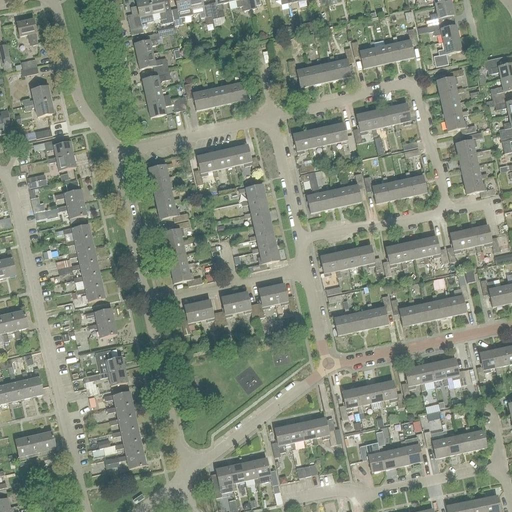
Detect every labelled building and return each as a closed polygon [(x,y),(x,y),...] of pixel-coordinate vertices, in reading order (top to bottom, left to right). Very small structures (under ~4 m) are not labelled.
[(162,26),(173,23),(171,12),(164,13),(161,0),(150,0),(148,1),(151,16),(159,15),(162,26)] [(183,19),(191,17),(187,0),(174,0),(177,10),(171,12),(173,23),(174,28),(183,26),(183,23),(184,23),(183,19)] [(187,0),(191,17),(199,15),(200,20),(206,18),(211,17),(209,6),(202,7),(200,0),(187,0)] [(221,6),(229,4),(227,0),(214,0),(215,4),(209,6),(211,17),(212,20),(224,18),(221,6)] [(243,12),(249,11),(246,0),(243,0),(241,1),(240,0),(227,0),(229,4),(236,2),(237,9),(242,8),(243,12)] [(259,0),(246,0),(249,11),(256,9),(256,7),(260,6),(259,0)] [(131,16),(126,17),(131,36),(142,34),(142,30),(146,29),(146,25),(153,23),(151,16),(148,1),(136,3),(139,17),(132,18),(131,16)] [(425,23),(426,29),(439,26),(438,20),(453,17),(451,4),(435,8),(436,16),(430,17),(431,21),(425,23)] [(27,36),(30,47),(38,46),(35,34),(36,34),(33,21),(16,25),(19,38),(27,36)] [(441,37),(443,43),(458,40),(456,28),(441,31),(439,26),(426,29),(428,34),(433,33),(434,38),(441,37)] [(403,44),(397,45),(401,62),(413,60),(410,46),(416,45),(413,30),(407,32),(408,39),(402,41),(403,44)] [(134,47),(136,59),(152,56),(151,49),(157,47),(156,42),(158,41),(157,35),(145,38),(147,44),(134,47)] [(388,65),(401,62),(397,45),(396,39),(392,39),(393,46),(384,48),(388,65)] [(458,40),(443,43),(444,51),(437,53),(438,57),(433,58),(435,69),(448,66),(446,56),(461,53),(458,40)] [(363,71),(376,68),(372,51),(371,51),(366,52),(365,49),(358,50),(357,43),(350,44),(354,59),(360,57),(363,71)] [(372,51),(376,68),(388,65),(384,48),(375,50),(373,44),(369,44),(371,51),(372,51)] [(11,69),(6,46),(0,47),(0,58),(3,71),(11,69)] [(339,63),(334,64),(337,81),(350,78),(347,65),(353,64),(350,50),(344,51),(345,58),(339,60),(339,63)] [(153,74),(168,71),(165,60),(154,63),(152,56),(136,59),(139,72),(152,69),(153,74)] [(325,84),(337,81),(334,64),(333,56),(329,57),(330,64),(321,67),(325,84)] [(487,72),(488,76),(498,74),(499,81),(511,78),(511,65),(497,68),(496,60),(482,63),(484,72),(487,72)] [(36,68),(35,62),(21,64),(22,71),(36,68)] [(300,90),(312,87),(308,70),(307,70),(302,71),(301,68),(295,69),(293,62),(287,64),(291,78),(297,77),(300,90)] [(312,87),(325,84),(321,67),(310,69),(309,62),(305,63),(307,70),(308,70),(312,87)] [(37,75),(36,68),(22,71),(20,71),(22,78),(37,75)] [(145,94),(160,91),(159,84),(170,82),(168,71),(153,74),(155,79),(142,82),(145,94)] [(435,83),(438,95),(455,92),(454,91),(453,86),(456,85),(455,79),(463,77),(461,71),(447,74),(448,80),(435,83)] [(235,86),(230,88),(233,104),(246,101),(243,88),(249,87),(246,73),(240,74),(242,82),(235,84),(235,86)] [(494,90),(489,91),(490,95),(491,101),(504,99),(503,94),(511,91),(511,78),(499,81),(501,88),(494,90)] [(221,107),(233,104),(230,88),(228,81),(225,82),(226,88),(217,90),(221,107)] [(195,113),(208,110),(204,93),(199,95),(199,91),(191,93),(190,85),(183,87),(186,101),(192,99),(195,113)] [(208,110),(221,107),(217,90),(208,92),(207,86),(203,87),(204,93),(208,110)] [(22,101),(23,108),(51,102),(48,88),(31,92),(33,102),(30,102),(29,100),(22,101)] [(455,92),(438,95),(441,108),(458,104),(455,94),(462,93),(461,89),(454,91),(455,92)] [(162,98),(160,91),(145,94),(147,107),(169,102),(168,97),(162,98)] [(184,99),(178,100),(181,113),(187,112),(184,99)] [(504,99),(491,101),(493,107),(494,107),(495,112),(499,111),(506,110),(507,117),(511,115),(511,102),(505,104),(504,99)] [(178,100),(169,102),(147,107),(150,120),(166,116),(164,108),(173,106),(175,114),(181,113),(178,100)] [(53,116),(51,102),(23,108),(25,113),(32,112),(31,109),(35,109),(37,119),(53,116)] [(441,108),(444,121),(460,117),(461,118),(467,116),(467,112),(460,114),(458,104),(441,108)] [(406,106),(393,108),(397,125),(402,124),(403,127),(410,125),(406,106)] [(399,132),(397,125),(393,108),(380,111),(384,128),(394,126),(395,133),(399,132)] [(371,131),(372,138),(376,137),(374,130),(384,128),(380,111),(367,114),(371,131)] [(0,136),(5,136),(3,128),(10,126),(7,112),(0,113),(0,136)] [(366,132),(371,131),(367,114),(354,117),(357,130),(352,131),(355,146),(361,144),(359,137),(366,135),(366,132)] [(498,132),(499,137),(511,135),(511,129),(511,115),(507,117),(509,124),(502,126),(503,130),(498,132)] [(460,117),(444,121),(447,133),(459,131),(461,136),(475,133),(474,127),(466,129),(465,122),(462,123),(461,118),(460,117)] [(342,125),(330,128),(333,144),(334,144),(339,143),(340,146),(346,145),(348,152),(354,151),(351,137),(345,138),(342,125)] [(335,151),(334,144),(333,144),(330,128),(317,130),(321,147),(330,145),(331,152),(335,151)] [(311,149),(321,147),(317,130),(304,133),(308,150),(307,150),(309,157),(313,156),(311,149)] [(34,134),(24,136),(26,143),(51,138),(50,131),(34,134)] [(302,151),(307,150),(308,150),(304,133),(292,136),(296,156),(303,154),(302,151)] [(454,145),(457,158),(474,154),(473,149),(476,148),(474,141),(482,140),(480,134),(466,137),(467,142),(454,145)] [(503,156),(511,153),(511,136),(511,135),(499,137),(503,156)] [(54,151),(55,159),(56,160),(73,156),(70,144),(53,147),(52,143),(43,145),(45,153),(54,151)] [(417,149),(416,143),(402,146),(403,152),(417,149)] [(246,146),(234,149),(237,166),(239,166),(244,165),(244,168),(251,167),(253,174),(258,172),(255,158),(249,159),(246,146)] [(240,173),(239,166),(237,166),(234,149),(221,152),(225,169),(235,167),(236,174),(240,173)] [(404,160),(419,157),(417,151),(403,154),(404,160)] [(216,171),(225,169),(221,152),(208,155),(212,172),(213,179),(217,178),(216,171)] [(457,158),(460,171),(477,167),(475,158),(481,157),(481,153),(474,154),(457,158)] [(206,173),(212,172),(208,155),(196,158),(199,171),(193,172),(196,186),(202,185),(200,178),(207,176),(206,173)] [(56,160),(55,159),(47,161),(48,165),(56,163),(59,173),(76,169),(73,156),(56,160)] [(148,170),(150,183),(167,179),(165,170),(172,168),(171,164),(165,166),(164,167),(148,170)] [(298,169),(299,175),(317,171),(316,165),(298,169)] [(460,171),(462,184),(480,180),(486,179),(485,175),(479,177),(477,167),(460,171)] [(309,215),(321,212),(318,195),(317,195),(315,188),(312,174),(300,177),(301,183),(308,181),(310,191),(311,193),(304,195),(309,215)] [(400,200),(413,197),(409,180),(408,174),(404,175),(405,181),(396,183),(400,200)] [(415,179),(409,180),(413,197),(425,195),(421,174),(414,176),(415,179)] [(349,188),(344,189),(343,189),(347,207),(359,204),(356,191),(363,190),(359,175),(353,176),(355,183),(348,185),(349,188)] [(28,190),(40,188),(38,177),(26,180),(28,190)] [(167,179),(150,183),(153,195),(170,192),(168,182),(175,181),(174,177),(167,179)] [(375,205),(387,203),(384,186),(382,186),(377,187),(377,184),(370,186),(369,179),(362,180),(365,194),(372,192),(375,205)] [(387,203),(400,200),(396,183),(386,185),(385,179),(381,180),(382,186),(384,186),(387,203)] [(481,186),(480,180),(462,184),(465,197),(479,194),(480,200),(494,197),(493,190),(485,192),(484,185),(481,186)] [(77,182),(65,185),(67,193),(79,190),(77,182)] [(340,190),(330,192),(334,209),(347,207),(343,189),(344,189),(342,182),(338,183),(340,190)] [(245,193),(247,202),(247,203),(264,199),(262,187),(245,190),(245,189),(237,191),(238,194),(245,193)] [(321,212),(334,209),(330,192),(321,194),(319,187),(315,188),(317,195),(318,195),(321,212)] [(63,195),(54,197),(55,201),(64,199),(66,207),(66,208),(83,205),(81,192),(63,196),(63,195)] [(153,195),(156,208),(172,204),(173,205),(179,204),(179,200),(172,201),(170,192),(153,195)] [(248,206),(250,214),(250,216),(267,212),(264,199),(247,203),(247,202),(240,203),(241,207),(248,206)] [(174,210),(173,205),(172,204),(156,208),(158,220),(172,218),(173,224),(187,221),(186,215),(178,216),(177,210),(174,210)] [(66,208),(66,207),(57,209),(58,214),(67,212),(69,221),(86,217),(83,205),(66,208)] [(250,216),(250,214),(243,216),(244,220),(251,218),(253,228),(270,224),(267,212),(250,216)] [(162,234),(164,247),(181,243),(180,238),(183,237),(181,230),(189,229),(188,222),(173,225),(175,231),(162,234)] [(270,224),(253,228),(255,237),(248,238),(249,242),(256,240),(256,241),(273,237),(270,224)] [(72,234),(74,241),(74,242),(91,239),(88,226),(72,230),(72,229),(62,231),(63,236),(72,234)] [(487,227),(474,230),(478,247),(478,246),(484,245),(484,248),(491,247),(492,254),(498,253),(495,239),(490,240),(487,227)] [(480,253),(478,246),(478,247),(474,230),(461,232),(465,249),(475,247),(476,254),(480,253)] [(459,250),(465,249),(461,232),(449,235),(452,248),(446,250),(449,264),(455,262),(453,255),(460,253),(459,250)] [(258,253),(276,250),(273,237),(256,241),(258,250),(251,251),(252,255),(259,254),(258,253)] [(435,238),(423,241),(426,258),(427,257),(432,256),(433,259),(439,258),(441,266),(447,264),(443,250),(438,251),(435,238)] [(77,255),(94,251),(91,239),(74,242),(74,241),(65,243),(66,248),(75,246),(76,253),(77,255)] [(428,264),(427,257),(426,258),(423,241),(410,244),(413,260),(423,258),(425,265),(428,264)] [(181,243),(164,247),(167,260),(184,256),(182,247),(188,246),(187,242),(181,243)] [(401,263),(400,263),(402,270),(406,269),(404,262),(413,260),(410,244),(397,247),(401,263)] [(369,247),(357,250),(360,267),(361,267),(366,266),(367,269),(374,267),(375,275),(381,274),(378,260),(372,261),(369,247)] [(395,264),(400,263),(401,263),(397,247),(384,249),(387,263),(381,264),(384,278),(391,277),(389,269),(396,267),(395,264)] [(278,262),(276,250),(258,253),(259,254),(260,258),(257,259),(258,266),(251,267),(252,274),(266,271),(265,265),(278,262)] [(360,267),(357,250),(344,253),(348,270),(357,268),(359,274),(363,274),(361,267),(360,267)] [(0,262),(0,266),(3,279),(15,276),(12,261),(13,260),(10,251),(6,252),(8,260),(1,262),(0,262)] [(79,267),(96,263),(94,251),(77,255),(76,253),(68,255),(69,260),(77,258),(79,266),(79,267)] [(344,253),(331,255),(335,272),(336,279),(340,278),(338,272),(348,270),(344,253)] [(335,272),(331,255),(319,258),(323,278),(330,277),(330,274),(335,272)] [(167,260),(170,272),(187,269),(193,268),(192,264),(186,265),(184,256),(167,260)] [(82,279),(99,275),(96,263),(79,267),(79,266),(71,267),(72,272),(80,270),(82,278),(82,279)] [(72,274),(71,272),(72,272),(71,267),(57,270),(59,277),(72,274)] [(188,274),(187,269),(170,272),(173,285),(186,282),(187,288),(201,285),(200,279),(192,280),(191,274),(188,274)] [(466,285),(474,283),(472,272),(464,273),(466,285)] [(85,291),(102,287),(99,275),(82,279),(82,278),(73,280),(74,284),(83,283),(85,291)] [(506,287),(500,288),(504,306),(511,304),(511,275),(510,276),(511,283),(505,285),(506,287)] [(504,306),(500,288),(494,290),(493,287),(487,289),(485,282),(479,283),(483,298),(488,296),(491,309),(504,306)] [(270,288),(273,306),(280,305),(281,307),(287,306),(289,313),(295,312),(292,298),(286,299),(283,285),(270,288)] [(465,286),(459,287),(460,295),(454,296),(454,299),(449,300),(448,300),(452,317),(465,315),(462,302),(468,300),(465,286)] [(85,290),(76,292),(77,296),(85,294),(88,304),(105,300),(102,287),(85,291),(85,290)] [(268,307),(273,306),(270,288),(257,291),(260,304),(254,305),(258,320),(263,319),(262,311),(269,310),(268,307)] [(341,294),(340,288),(326,292),(327,297),(341,294)] [(251,321),(258,320),(254,305),(249,307),(246,293),(233,296),(237,314),(242,313),(243,315),(250,314),(251,321)] [(439,320),(452,317),(448,300),(449,300),(448,293),(444,294),(446,301),(437,303),(436,303),(439,320)] [(231,315),(237,314),(233,296),(220,299),(223,312),(217,314),(220,328),(226,327),(225,319),(232,318),(231,315)] [(343,302),(342,296),(327,299),(329,305),(343,302)] [(436,303),(437,303),(435,296),(432,297),(433,303),(423,306),(427,323),(439,320),(436,303)] [(370,312),(374,329),(387,326),(384,313),(390,312),(386,298),(381,299),(382,306),(375,307),(376,310),(371,311),(370,312)] [(214,329),(220,328),(217,314),(211,315),(208,301),(195,304),(199,322),(205,321),(206,324),(213,322),(214,329)] [(401,328),(414,326),(410,309),(409,309),(404,310),(404,307),(397,308),(395,301),(389,302),(392,317),(399,315),(401,328)] [(410,309),(414,326),(427,323),(423,306),(413,308),(412,301),(408,302),(409,309),(410,309)] [(199,322),(195,304),(183,307),(186,320),(180,322),(183,336),(189,335),(187,327),(194,326),(194,323),(199,322)] [(362,332),(374,329),(370,312),(371,311),(369,305),(366,306),(367,312),(358,314),(362,332)] [(97,326),(114,323),(111,310),(95,314),(94,313),(85,315),(86,320),(95,318),(97,325),(97,326)] [(345,317),(349,334),(362,332),(358,314),(348,317),(346,310),(343,311),(344,317),(345,317)] [(23,312),(11,315),(15,332),(14,332),(16,341),(20,340),(19,331),(27,329),(23,312)] [(7,334),(14,332),(15,332),(11,315),(0,317),(0,321),(3,335),(2,335),(4,344),(9,343),(7,334)] [(336,337),(349,334),(345,317),(344,317),(339,318),(339,316),(332,317),(336,337)] [(117,335),(114,323),(97,326),(97,325),(88,327),(89,332),(97,330),(99,339),(99,340),(117,336),(117,335)] [(495,369),(494,369),(495,376),(499,375),(498,369),(507,367),(504,350),(491,353),(495,369)] [(107,375),(124,371),(122,359),(111,361),(109,352),(96,355),(100,375),(107,374),(107,375)] [(489,371),(494,369),(495,369),(491,353),(478,355),(481,368),(475,369),(478,383),(484,382),(483,375),(489,373),(489,371)] [(454,360),(441,363),(445,380),(450,379),(451,382),(458,380),(460,388),(466,387),(463,372),(457,374),(454,360)] [(447,387),(445,380),(441,363),(429,366),(432,383),(441,381),(443,388),(447,387)] [(420,386),(419,386),(420,393),(424,392),(423,385),(432,383),(429,366),(416,369),(420,386)] [(414,387),(419,386),(420,386),(416,369),(403,371),(406,385),(400,386),(403,400),(409,399),(408,391),(414,390),(414,387)] [(27,382),(31,398),(43,396),(39,379),(40,379),(38,370),(34,371),(36,380),(28,381),(27,382)] [(127,384),(124,371),(107,375),(107,374),(100,375),(91,377),(92,382),(108,378),(110,388),(127,384)] [(14,384),(18,401),(31,398),(27,382),(28,381),(26,373),(22,374),(24,382),(16,384),(14,384)] [(2,387),(6,404),(18,401),(14,384),(16,384),(14,376),(9,377),(11,385),(4,387),(2,387)] [(391,383),(379,386),(382,403),(383,403),(388,401),(389,405),(396,403),(397,411),(403,410),(400,395),(394,396),(391,383)] [(382,403),(379,386),(366,389),(370,405),(379,403),(381,410),(385,409),(383,403),(382,403)] [(357,408),(359,415),(362,414),(361,407),(370,405),(366,389),(354,391),(357,408)] [(357,408),(354,391),(341,394),(344,407),(338,408),(341,423),(347,422),(346,414),(352,413),(351,409),(357,408)] [(115,409),(132,406),(129,393),(113,397),(113,396),(103,398),(104,403),(113,401),(115,408),(115,409)] [(118,422),(135,418),(132,406),(115,409),(115,408),(106,410),(107,415),(116,413),(117,420),(118,422)] [(120,434),(137,430),(135,418),(118,422),(117,420),(109,422),(110,427),(118,425),(120,433),(120,434)] [(315,440),(316,440),(320,439),(321,442),(328,440),(330,448),(336,446),(342,445),(339,431),(327,433),(324,421),(311,423),(315,440)] [(317,447),(316,440),(315,440),(311,423),(299,426),(302,443),(312,441),(313,448),(317,447)] [(290,446),(289,446),(290,453),(294,452),(293,445),(302,443),(299,426),(287,429),(290,446)] [(469,436),(472,452),(485,450),(481,433),(482,433),(480,426),(477,427),(478,434),(470,436),(469,436)] [(284,447),(289,446),(290,446),(287,429),(274,432),(276,444),(271,445),(274,460),(279,458),(278,455),(285,454),(284,450),(285,450),(284,447)] [(460,455),(472,452),(469,436),(470,436),(468,429),(464,430),(466,437),(456,439),(460,455)] [(123,446),(140,442),(137,430),(120,434),(120,433),(111,435),(112,439),(121,437),(123,445),(123,446)] [(22,458),(42,453),(44,462),(48,461),(47,452),(55,450),(51,433),(15,441),(18,458),(17,458),(19,468),(24,467),(22,458)] [(428,433),(423,435),(426,449),(432,448),(435,461),(447,458),(444,441),(443,441),(438,443),(437,440),(430,441),(428,433)] [(444,441),(447,458),(460,455),(456,439),(447,441),(445,434),(442,435),(443,441),(444,441)] [(415,440),(403,442),(404,443),(409,466),(421,464),(418,451),(424,449),(421,435),(415,436),(415,440)] [(114,447),(115,451),(124,449),(126,457),(126,458),(143,455),(140,442),(123,446),(123,445),(114,447)] [(392,452),(396,469),(409,466),(404,443),(400,444),(402,450),(392,452)] [(116,455),(115,451),(114,447),(104,449),(105,457),(116,455)] [(380,455),(379,455),(374,456),(373,454),(366,455),(364,447),(358,449),(361,463),(368,462),(370,475),(383,472),(380,455)] [(380,455),(383,472),(396,469),(392,452),(382,455),(381,448),(377,449),(379,455),(380,455)] [(126,457),(117,459),(118,463),(127,461),(129,471),(146,467),(143,455),(126,458),(126,457)] [(118,463),(117,459),(104,462),(106,471),(119,468),(118,463)] [(257,480),(262,479),(263,482),(270,481),(271,488),(277,486),(274,472),(268,474),(265,461),(253,463),(257,480)] [(241,466),(244,483),(253,481),(255,488),(258,487),(257,480),(253,463),(241,466)] [(234,485),(244,483),(241,466),(228,469),(232,486),(231,486),(232,493),(236,492),(234,485)] [(225,488),(231,486),(232,486),(228,469),(215,472),(217,484),(212,486),(215,500),(220,499),(219,492),(226,491),(225,488)] [(499,511),(496,497),(483,500),(485,511),(499,511)] [(0,511),(18,511),(18,507),(9,509),(7,500),(0,501),(0,511)] [(485,511),(483,500),(471,503),(472,511),(485,511)] [(472,511),(471,503),(458,506),(459,511),(472,511)]
